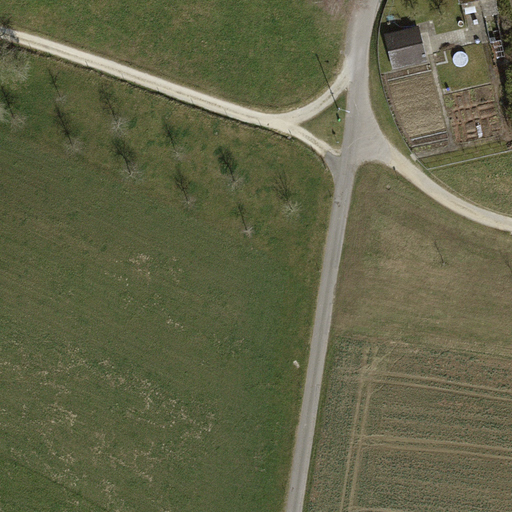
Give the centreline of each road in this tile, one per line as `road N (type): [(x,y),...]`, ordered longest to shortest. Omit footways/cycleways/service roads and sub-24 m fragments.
road 1 (residential): [(370,0),(294,511)]
road 2 (track): [(0,37),(279,124),(313,143),(345,188)]
road 3 (track): [(350,130),(511,227)]
